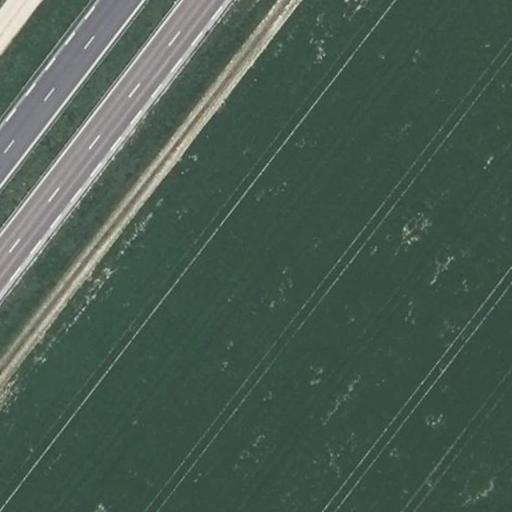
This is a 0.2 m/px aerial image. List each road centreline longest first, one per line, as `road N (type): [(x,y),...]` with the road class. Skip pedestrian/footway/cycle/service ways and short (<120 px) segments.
road 1 (track): [(282,0),(0,365)]
road 2 (trunk): [(0,261),(202,0)]
road 3 (trunk): [(123,0),(0,160)]
